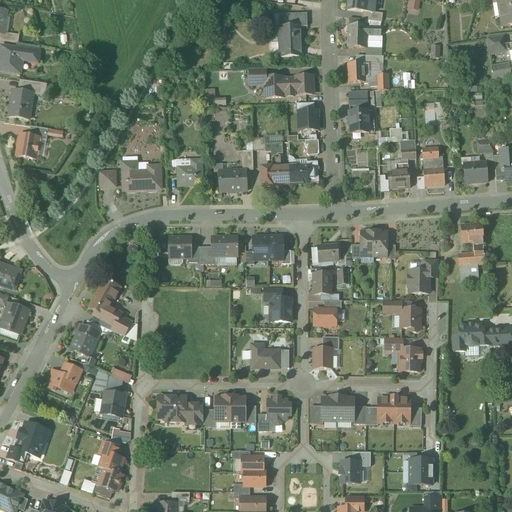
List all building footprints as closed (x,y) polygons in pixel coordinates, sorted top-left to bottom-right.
[(379,0),(349,0),(348,11),(378,15),(379,0)] [(511,1),(509,2),(500,4),(504,29),(511,27),(511,1)] [(10,13),(0,11),(0,34),(0,35),(6,36),(10,13)] [(309,15),(280,17),(281,30),(310,28),(309,15)] [(280,31),(282,58),(304,57),(303,29),(280,31)] [(383,29),(351,29),(351,49),(368,50),(369,39),(383,39),(383,29)] [(20,38),(6,36),(0,35),(0,37),(0,42),(19,45),(20,38)] [(489,39),(492,57),(509,54),(506,36),(489,39)] [(42,53),(3,46),(0,61),(0,73),(24,78),(26,64),(40,67),(42,53)] [(365,66),(348,66),(349,86),(367,85),(367,92),(379,91),(379,94),(391,94),(391,75),(382,75),(382,66),(386,66),(386,57),(365,57),(365,66)] [(511,64),(493,68),(495,82),(511,78),(511,64)] [(265,70),(249,71),(250,85),(265,84),(265,80),(266,80),(265,70)] [(308,78),(296,79),(296,81),(283,81),(282,81),(283,95),(294,95),(297,95),(297,97),(313,96),(312,82),(311,82),(308,79),(308,78)] [(266,80),(265,80),(265,84),(266,100),(284,99),(283,95),(282,81),(280,81),(278,79),(266,80)] [(25,83),(23,94),(36,96),(47,98),(49,88),(25,83)] [(23,94),(14,92),(9,118),(32,122),(36,96),(23,94)] [(371,95),(351,96),(352,109),(372,108),(371,95)] [(318,109),(297,110),(297,132),(318,132),(318,109)] [(371,115),(352,115),(352,134),(371,134),(371,115)] [(33,132),(32,140),(42,141),(47,142),(48,134),(33,132)] [(32,140),(20,138),(17,159),(39,162),(42,141),(32,140)] [(244,170),(255,170),(254,154),(266,154),(266,147),(266,142),(248,142),(248,154),(244,154),(244,170)] [(320,143),(306,144),(306,151),(308,151),(308,158),(311,158),(320,157),(320,155),(320,143)] [(494,143),(479,144),(480,156),(495,155),(494,143)] [(416,144),(401,145),(403,164),(417,163),(416,144)] [(286,169),(284,146),(266,148),(267,156),(272,155),(272,161),(276,160),(276,168),(264,170),(265,189),(295,187),(293,168),(286,169)] [(440,151),(425,151),(425,163),(441,163),(440,151)] [(497,159),(498,184),(511,182),(511,152),(502,153),(502,159),(497,159)] [(193,171),(179,171),(180,190),(204,189),(203,161),(193,162),(193,171)] [(140,164),(123,164),(124,195),(165,194),(165,167),(149,167),(149,174),(140,174),(140,164)] [(294,167),(295,186),(323,184),(322,165),(294,167)] [(489,166),(465,167),(465,185),(490,184),(489,166)] [(446,170),(427,171),(428,190),(447,189),(446,170)] [(246,173),(221,174),(222,196),(247,195),(246,173)] [(409,173),(389,175),(390,193),(411,192),(409,173)] [(117,174),(101,174),(102,190),(118,190),(117,174)] [(485,227),(462,228),(463,246),(476,245),(485,245),(485,227)] [(361,234),(361,248),(353,248),(354,262),(363,262),(363,260),(376,260),(375,233),(361,234)] [(397,248),(390,248),(389,233),(375,233),(376,260),(387,259),(387,261),(397,261),(397,248)] [(271,239),(271,263),(282,262),(282,267),(292,267),(292,254),(287,254),(287,238),(271,239)] [(202,267),(218,267),(217,260),(240,260),(239,239),(213,240),(213,249),(202,250),(202,267)] [(256,239),(256,254),(248,254),(248,266),(256,266),(256,263),(271,263),(271,239),(256,239)] [(184,261),(184,268),(202,267),(201,250),(187,250),(187,240),(164,240),(164,262),(184,261)] [(487,267),(485,245),(476,245),(477,256),(462,257),(464,283),(481,282),(479,268),(487,267)] [(339,247),(318,248),(319,266),(339,265),(339,247)] [(24,271),(0,264),(0,288),(18,293),(24,271)] [(427,273),(410,272),(410,297),(431,297),(431,281),(439,281),(440,264),(427,264),(427,273)] [(350,273),(340,274),(341,288),(351,287),(350,273)] [(334,277),(314,276),(314,297),(334,298),(334,277)] [(113,332),(126,339),(134,325),(124,319),(126,316),(115,310),(126,291),(106,280),(90,309),(97,313),(94,318),(115,329),(113,332)] [(284,291),(266,291),(266,305),(271,305),(271,324),(293,324),(293,300),(284,300),(284,291)] [(0,306),(8,310),(10,306),(11,300),(0,296),(0,306)] [(407,304),(386,304),(386,316),(401,316),(401,331),(424,331),(424,311),(407,311),(407,304)] [(31,313),(10,306),(8,310),(2,330),(23,337),(31,313)] [(340,310),(315,312),(316,330),(340,329),(340,310)] [(452,338),(454,355),(466,354),(466,348),(511,346),(511,329),(481,331),(480,323),(458,324),(459,337),(452,338)] [(102,335),(81,326),(71,352),(91,360),(102,335)] [(324,340),(324,352),(335,351),(341,351),(341,340),(324,340)] [(408,341),(389,341),(389,355),(403,355),(403,375),(423,375),(424,351),(408,351),(408,341)] [(267,346),(252,346),(252,371),(281,371),(281,368),(282,354),(267,354),(267,346)] [(324,352),(315,352),(316,372),(335,371),(335,351),(324,352)] [(291,354),(282,354),(281,368),(291,369),(291,354)] [(69,399),(70,396),(75,398),(85,373),(67,366),(62,376),(52,372),(45,391),(69,399)] [(130,398),(106,394),(102,418),(126,422),(130,398)] [(191,399),(161,399),(161,423),(170,422),(170,426),(188,426),(188,430),(205,430),(205,407),(191,407),(191,399)] [(275,403),(268,403),(268,418),(259,418),(259,434),(270,434),(270,424),(273,424),(274,426),(276,429),(278,429),(282,429),(283,428),(285,426),(285,424),(289,424),(289,421),(295,421),(295,403),(285,403),(285,399),(275,399),(275,403)] [(378,425),(409,425),(409,410),(410,401),(397,401),(397,399),(391,399),(391,401),(378,401),(378,409),(378,425)] [(312,427),(324,427),(324,424),(339,424),(339,400),(323,400),(323,411),(312,411),(312,427)] [(355,424),(355,427),(366,426),(366,410),(366,409),(356,408),(356,400),(339,400),(339,424),(355,424)] [(231,401),(216,402),(216,413),(206,413),(207,431),(218,431),(217,426),(231,426),(231,401)] [(246,425),(246,427),(257,427),(257,409),(247,409),(247,401),(231,401),(231,426),(246,425)] [(366,428),(378,428),(378,425),(378,409),(366,410),(366,426),(366,428)] [(409,410),(409,425),(409,428),(421,428),(421,410),(409,410)] [(52,433),(28,425),(18,453),(28,457),(42,462),(52,433)] [(101,457),(106,458),(107,454),(123,459),(126,452),(106,445),(101,457)] [(24,467),(28,457),(18,453),(13,451),(9,462),(24,467)] [(107,454),(106,458),(102,470),(106,471),(123,477),(128,461),(123,459),(107,454)] [(266,463),(244,463),(244,476),(266,475),(266,463)] [(340,486),(359,486),(359,463),(339,464),(340,486)] [(128,478),(123,477),(106,471),(100,488),(122,496),(128,478)] [(245,476),(246,489),(268,488),(268,475),(245,476)] [(25,497),(0,485),(0,511),(1,511),(3,509),(8,511),(18,511),(23,500),(25,497)] [(180,511),(180,505),(192,505),(192,496),(173,496),(173,504),(158,504),(157,511),(180,511)] [(426,499),(427,511),(431,511),(440,511),(440,499),(426,499)] [(23,511),(28,502),(23,500),(18,511),(19,511),(23,511)] [(349,509),(340,509),(340,511),(366,511),(367,501),(349,501),(349,509)] [(242,503),(242,511),(268,511),(268,502),(242,503)] [(69,511),(70,510),(46,503),(43,511),(69,511)]
